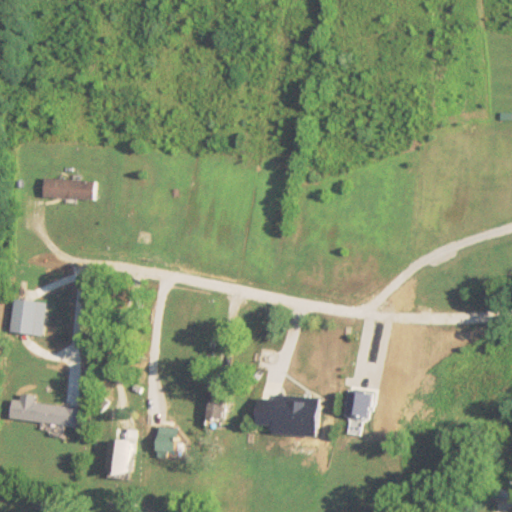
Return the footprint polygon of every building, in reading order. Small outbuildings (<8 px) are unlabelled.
[(48,197),(101,200),(101,181),(49,179),(48,197)] [(50,302),(19,300),(16,334),(47,336),(50,302)] [(263,417),(283,417),(283,388),(263,388),(263,417)] [(215,421),(234,421),(234,392),(215,392),(215,421)] [(88,409),(41,403),(42,396),(21,394),(18,419),(85,427),(88,409)] [(119,479),(142,479),(142,441),(119,441),(119,479)]
